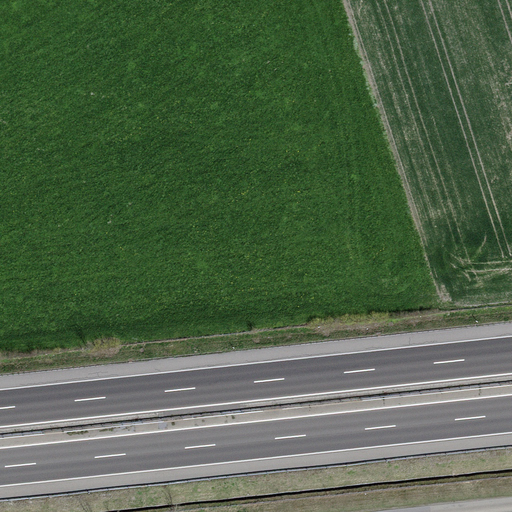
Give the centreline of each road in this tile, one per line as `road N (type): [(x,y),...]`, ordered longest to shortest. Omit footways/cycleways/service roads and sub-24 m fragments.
road 1 (motorway): [(0,468),(511,414)]
road 2 (motorway): [(511,355),(0,408)]
road 3 (track): [(511,496),(361,511)]
